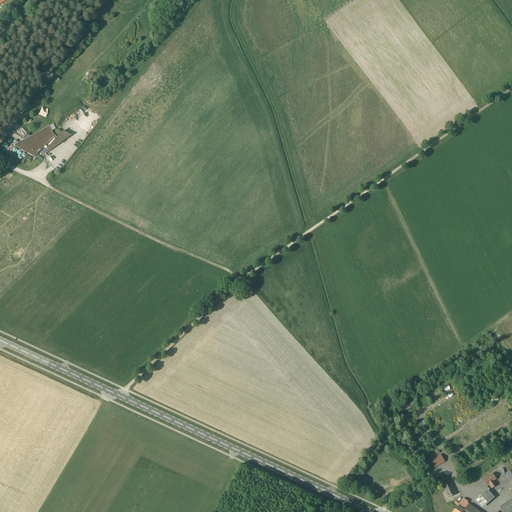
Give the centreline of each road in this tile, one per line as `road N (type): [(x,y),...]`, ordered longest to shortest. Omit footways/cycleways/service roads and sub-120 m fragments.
road 1 (secondary): [(368,511),(0,341)]
road 2 (track): [(511,88),(241,279)]
road 3 (track): [(382,180),(461,346),(511,311)]
road 4 (track): [(241,279),(49,187)]
road 5 (track): [(241,279),(122,397)]
